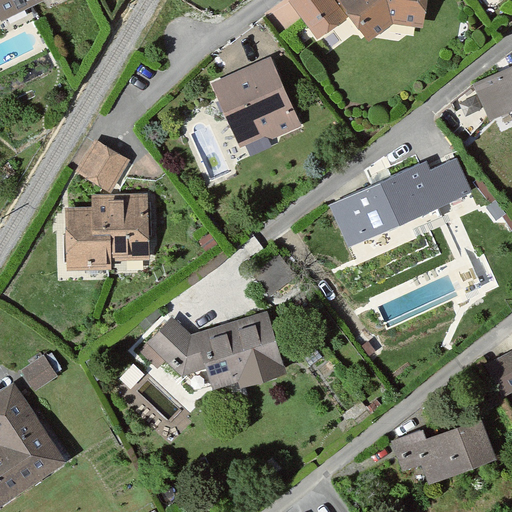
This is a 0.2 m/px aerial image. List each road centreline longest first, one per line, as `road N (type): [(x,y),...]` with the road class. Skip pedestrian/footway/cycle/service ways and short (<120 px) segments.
road 1 (residential): [(511,40),(258,242)]
road 2 (residential): [(273,511),(511,322)]
road 3 (residential): [(269,0),(143,102)]
